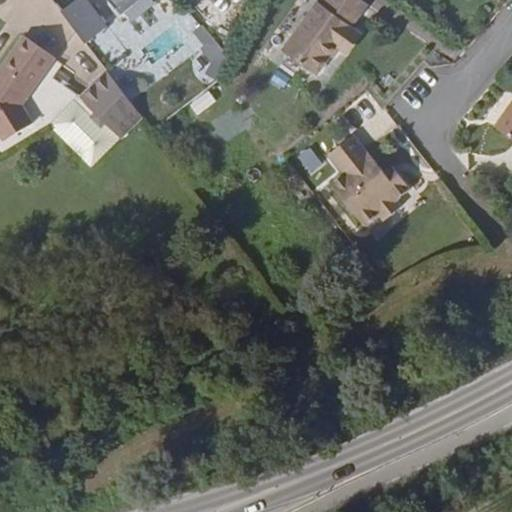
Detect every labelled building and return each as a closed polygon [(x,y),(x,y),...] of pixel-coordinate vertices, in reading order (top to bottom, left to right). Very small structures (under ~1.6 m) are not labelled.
[(93,0),(73,0),(64,7),(94,47),(116,30),(93,0)] [(350,55),(365,32),(360,28),(376,6),(366,0),(328,0),(291,53),(325,77),(338,59),(345,50),(349,53),(350,55)] [(215,45),(220,42),(211,30),(205,34),(215,45)] [(370,36),(365,32),(350,55),(354,58),(370,36)] [(57,128),(87,99),(61,82),(72,67),(32,39),(0,84),(0,125),(2,126),(12,143),(42,124),(49,134),(57,128)] [(345,50),(338,59),(342,62),(349,53),(345,50)] [(129,141),(152,120),(116,74),(89,101),(129,141)] [(100,171),(129,141),(89,101),(87,99),(57,128),(100,171)] [(511,135),(511,115),(502,129),(511,135)] [(397,180),(392,173),(376,153),(374,154),(361,139),(337,158),(351,175),(338,186),(371,228),(387,216),(393,223),(409,209),(404,202),(418,191),(404,175),(397,180)] [(399,168),(392,173),(397,180),(404,175),(399,168)]
